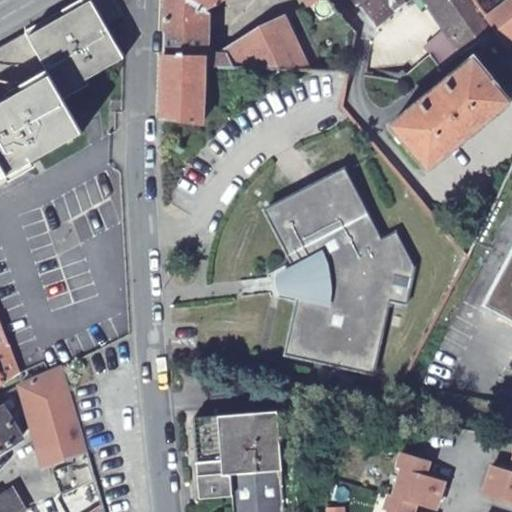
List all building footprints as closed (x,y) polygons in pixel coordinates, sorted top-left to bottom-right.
[(60,93),(124,56),(105,23),(123,13),(114,0),(79,0),(25,31),(35,49),(0,69),(0,178),(82,131),(60,93)] [(164,0),(163,55),(202,56),(202,55),(203,11),(222,0),(304,0),(308,6),(318,0),(164,0)] [(361,0),(358,3),(373,22),(379,23),(406,0),(424,0),(445,30),(425,48),(445,70),(494,26),(487,15),(477,0),(361,0)] [(511,0),(506,0),(487,15),(494,26),(506,44),(511,39),(511,0)] [(202,56),(202,66),(308,70),(282,18),(217,55),(202,55),(202,56)] [(25,31),(0,45),(0,69),(35,49),(25,31)] [(163,55),(161,116),(200,118),(202,66),(202,56),(163,55)] [(427,171),(510,103),(473,58),(390,126),(427,171)] [(293,273),(295,293),(299,294),(286,355),(323,364),(331,365),(374,375),(390,303),(408,306),(416,269),(399,233),(384,240),(349,172),(347,169),(331,177),(266,211),(297,271),(293,273)] [(511,241),(480,305),(511,321),(511,241)] [(283,283),(284,289),(295,293),(293,273),(283,279),(283,283)] [(0,383),(19,372),(6,340),(0,343),(0,383)] [(43,470),(88,452),(62,366),(18,385),(43,470)] [(289,383),(274,380),(276,410),(310,408),(311,407),(309,388),(309,387),(289,383)] [(11,398),(0,404),(0,451),(20,439),(4,412),(15,406),(11,398)] [(283,511),(276,410),(192,416),(198,497),(231,494),(232,511),(283,511)] [(429,458),(402,450),(396,466),(402,467),(393,494),(388,493),(383,508),(388,510),(387,511),(412,511),(415,502),(425,505),(435,508),(444,479),(425,472),(429,458)] [(493,464),(484,494),(511,502),(511,467),(511,470),(502,467),(493,464)] [(0,511),(23,511),(25,511),(18,500),(17,500),(11,490),(9,490),(3,494),(0,489),(0,511)]
